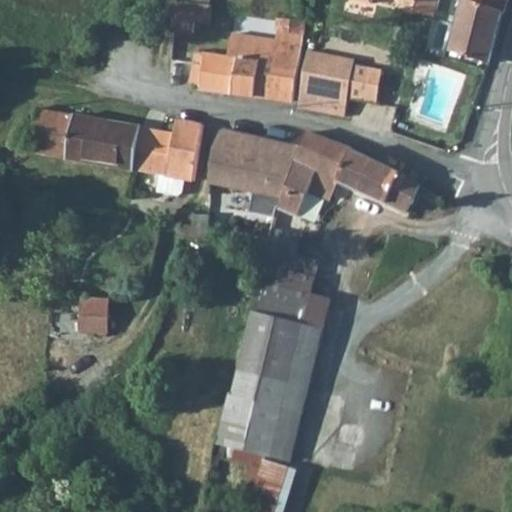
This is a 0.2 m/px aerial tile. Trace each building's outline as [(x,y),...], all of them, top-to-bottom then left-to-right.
[(372,0),(392,0),(403,3),(403,0),(416,0),(415,5),(414,13),(434,18),(437,6),(438,0),(350,0),(372,5),(372,0)] [(465,0),(465,1),(500,12),(503,14),(509,0),(465,0)] [(500,12),(465,1),(451,53),(476,60),(488,63),(497,28),(500,12)] [(180,2),(177,33),(193,34),(195,25),(197,4),(180,2)] [(222,6),(197,4),(195,25),(219,28),(222,6)] [(277,20),(277,33),(290,34),(305,34),(306,22),(306,19),(277,20)] [(290,34),(277,33),(277,40),(304,43),(305,34),(290,34)] [(235,36),(233,58),(241,58),(235,94),(243,95),(292,102),(301,68),(304,43),(277,40),(235,36)] [(306,69),(299,110),(346,118),(350,98),(378,103),(384,71),(356,66),(359,52),(310,42),(306,69)] [(199,53),(195,82),(196,83),(202,83),(202,90),(203,92),(235,94),(241,58),(233,58),(199,53)] [(30,149),(136,169),(143,136),(145,128),(38,108),(30,149)] [(143,136),(136,169),(159,174),(157,193),(174,196),(181,193),(183,179),(195,180),(204,123),(177,118),(175,133),(160,130),(157,140),(143,136)] [(145,128),(143,136),(157,140),(160,130),(145,128)] [(301,145),(225,128),(220,131),(217,145),(215,148),(209,183),(255,190),(251,209),(278,213),(279,207),(283,195),(303,145),(301,145)] [(283,195),(279,207),(301,214),(320,168),(418,219),(428,198),(402,174),(308,132),(301,145),(303,145),(283,195)] [(182,238),(209,242),(211,217),(185,215),(182,238)] [(211,217),(209,242),(225,244),(227,219),(211,217)] [(143,220),(142,233),(162,235),(164,224),(143,220)] [(276,230),(267,266),(292,274),(302,237),(276,230)] [(219,444),(216,457),(228,460),(232,447),(271,455),(283,408),(302,325),(279,319),(292,274),(267,266),(261,286),(252,313),(254,314),(224,445),(219,444)] [(83,298),(82,314),(111,316),(112,300),(83,298)] [(111,316),(82,314),(82,332),(110,333),(111,316)] [(239,509),(237,511),(261,511),(272,464),(261,461),(247,511),(239,509)] [(272,464),(261,511),(274,511),(287,468),(272,464)]
